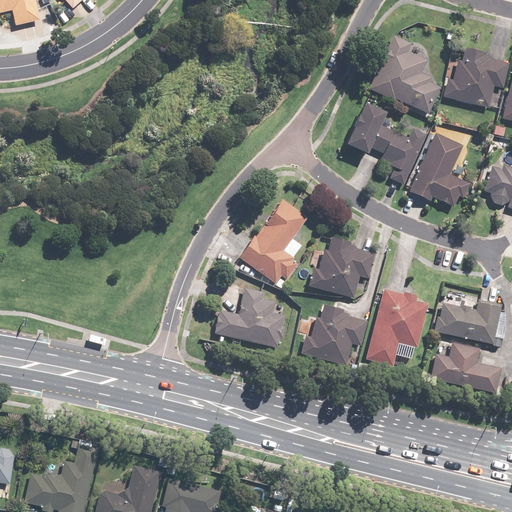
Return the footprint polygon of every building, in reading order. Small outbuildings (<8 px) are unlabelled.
[(0,0),(0,13),(9,12),(12,27),(37,22),(31,0),(0,0)] [(60,0),(69,10),(80,0),(60,0)] [(408,44),(389,36),(365,90),(391,101),(392,100),(425,115),(437,87),(426,82),(428,78),(418,74),(424,61),(415,57),(417,53),(411,50),(409,54),(404,52),(408,44)] [(444,79),(439,98),(485,109),(491,87),(500,89),(506,64),(487,59),(488,57),(481,55),(481,53),(462,49),(459,61),(454,60),(449,80),(444,79)] [(511,64),(499,119),(511,122),(511,64)] [(400,186),(423,135),(409,129),(405,138),(375,125),(380,114),(358,105),(353,116),(352,116),(347,128),(348,129),(340,146),(361,155),(364,147),(379,154),(377,160),(384,163),(383,165),(390,168),(386,179),(400,186)] [(459,145),(432,133),(406,193),(426,202),(428,198),(450,208),(455,197),(459,199),(466,184),(446,175),(459,145)] [(511,162),(509,161),(507,167),(500,165),(498,170),(488,167),(480,192),(487,194),(487,196),(490,204),(498,207),(506,202),(504,208),(511,210),(511,162)] [(251,236),(235,257),(272,284),(278,277),(283,280),(294,265),(289,261),(291,258),(290,257),(298,246),(289,239),(304,218),(279,200),(252,237),(251,236)] [(309,269),(304,287),(350,299),(356,277),(365,279),(372,254),(352,249),(353,247),(347,245),(348,243),(327,238),(324,251),(320,250),(315,270),(309,269)] [(238,271),(247,276),(250,270),(238,264),(236,268),(239,270),(238,271)] [(283,283),(278,279),(273,286),(278,290),(283,283)] [(216,311),(210,334),(274,349),(276,339),(279,339),(281,328),(279,327),(282,316),(269,313),(271,303),(259,300),(261,293),(240,289),(234,315),(216,311)] [(399,295),(380,290),(361,360),(389,367),(395,344),(413,349),(425,305),(413,301),(414,297),(400,293),(399,295)] [(433,317),(430,333),(497,347),(499,339),(491,338),(499,305),(475,300),(472,311),(468,310),(468,308),(457,306),(457,307),(439,304),(436,318),(433,317)] [(302,336),(297,355),(343,367),(348,344),(357,347),(364,321),(345,317),(345,315),(340,313),(340,311),(320,306),(317,319),(312,318),(307,338),(302,336)] [(445,358),(432,355),(426,380),(492,394),(498,369),(473,364),(477,349),(448,343),(445,358)] [(80,511),(94,449),(75,445),(71,463),(61,460),(57,478),(27,471),(20,503),(39,508),(38,511),(40,511),(80,511)] [(0,484),(7,485),(11,457),(6,450),(0,448),(0,484)] [(147,511),(156,472),(129,466),(124,489),(112,494),(96,490),(90,511),(147,511)] [(214,511),(220,492),(164,478),(157,507),(162,508),(161,511),(214,511)]
